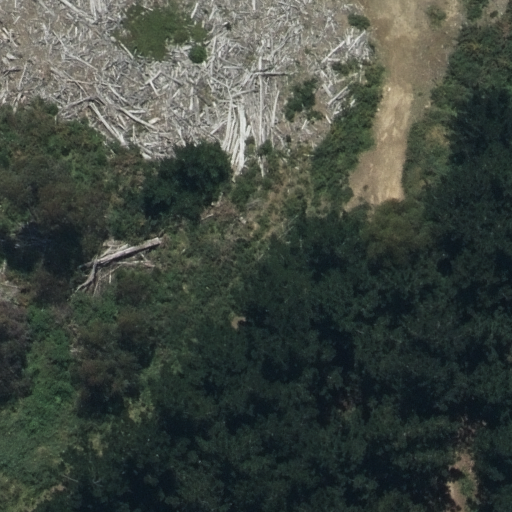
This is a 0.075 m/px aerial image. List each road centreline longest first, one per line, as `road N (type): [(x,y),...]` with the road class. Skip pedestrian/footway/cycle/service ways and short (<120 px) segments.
road 1 (track): [(66,511),(139,453),(281,284),(378,189),(408,122),(410,45),(385,0)]
road 2 (track): [(378,189),(448,511)]
